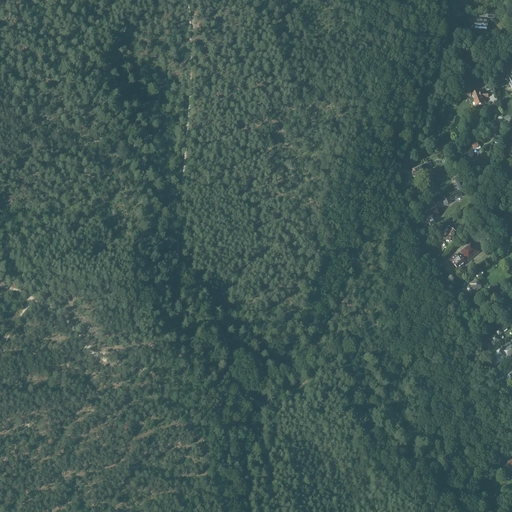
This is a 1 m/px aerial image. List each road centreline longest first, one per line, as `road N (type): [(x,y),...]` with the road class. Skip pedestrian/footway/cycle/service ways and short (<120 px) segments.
road 1 (tertiary): [(511,395),(464,326),(406,216),(399,180),(407,151)]
road 2 (unknown): [(275,511),(288,467),(356,375),(368,370),(385,385),(408,360)]
road 3 (tertiary): [(407,151),(444,50),(446,0)]
